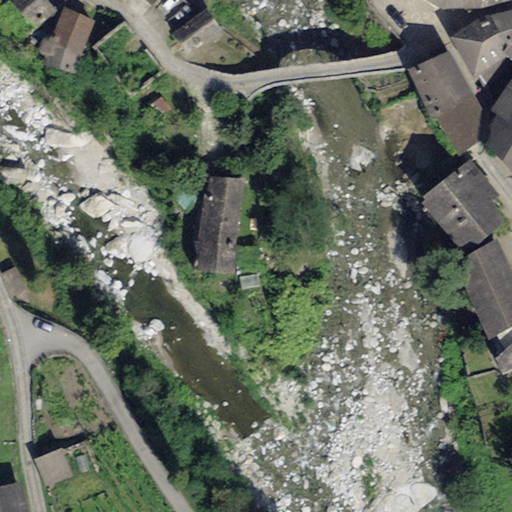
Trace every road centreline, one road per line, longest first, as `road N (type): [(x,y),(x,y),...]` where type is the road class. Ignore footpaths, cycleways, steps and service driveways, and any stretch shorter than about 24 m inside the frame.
road 1 (residential): [(436,32),(409,60),(232,83),(178,68),(136,18),(107,0)]
road 2 (unclassified): [(188,511),(82,351),(14,324)]
